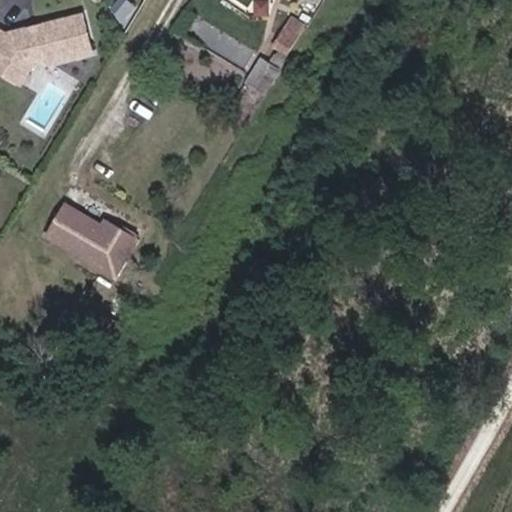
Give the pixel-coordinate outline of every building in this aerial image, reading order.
[(94,42),(83,5),(7,30),(0,25),(0,66),(7,71),(14,58),(22,56),(32,62),(94,42)] [(292,53),(309,21),(292,12),(276,44),(292,53)] [(196,17),(188,35),(250,65),(259,47),(196,17)] [(14,58),(7,71),(22,80),(32,62),(22,56),(14,58)] [(261,88),(275,65),(262,57),(248,80),(261,88)] [(247,105),(256,91),(246,85),(238,98),(247,105)] [(142,234),(104,210),(101,214),(77,199),(54,234),(116,274),(142,234)]
